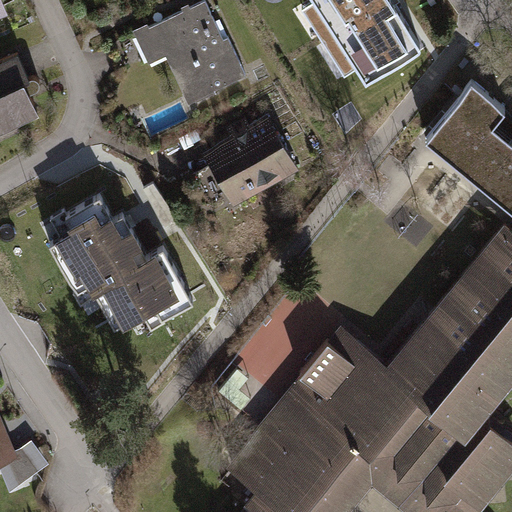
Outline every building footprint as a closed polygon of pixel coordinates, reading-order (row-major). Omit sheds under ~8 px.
[(371,82),(423,48),(390,0),(282,0),(268,10),(328,100),(366,75),(371,82)] [(215,24),(205,5),(192,11),(190,7),(182,11),(184,15),(151,31),(148,26),(133,33),(152,70),(168,62),(191,109),(249,81),(220,22),(215,24)] [(0,139),(3,136),(18,130),(14,122),(39,111),(30,90),(35,88),(38,87),(40,84),(40,82),(39,78),(37,76),(33,76),(30,77),(18,53),(0,60),(0,139)] [(472,81),(427,137),(511,205),(511,141),(492,125),(506,108),(472,81)] [(233,139),(204,155),(210,168),(228,200),(233,210),(301,173),(271,119),(253,128),(247,117),(227,128),(233,139)] [(210,210),(228,200),(210,168),(192,178),(210,210)] [(162,318),(193,300),(164,248),(146,257),(122,213),(114,217),(100,192),(63,213),(69,224),(50,235),(80,291),(92,284),(116,327),(155,306),(162,318)] [(340,329),(230,467),(258,489),(286,511),(353,511),(371,491),(397,511),(484,511),(511,477),(511,426),(498,415),(511,397),(511,237),(502,229),(391,369),(340,329)] [(0,465),(10,491),(22,482),(9,452),(16,449),(0,410),(0,450),(4,461),(0,462),(0,465)] [(21,447),(38,469),(50,461),(33,438),(21,447)] [(38,469),(21,447),(16,449),(9,452),(22,482),(38,469)] [(249,511),(286,511),(258,489),(244,508),(249,511)]
